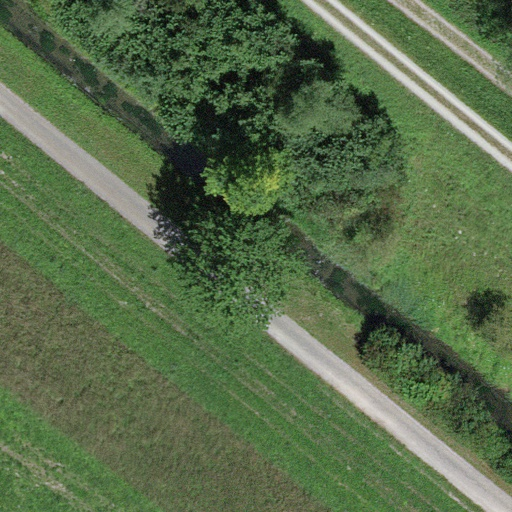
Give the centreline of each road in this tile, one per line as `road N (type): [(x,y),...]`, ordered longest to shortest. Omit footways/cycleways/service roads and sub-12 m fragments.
road 1 (track): [(511,500),(0,86)]
road 2 (track): [(319,0),(511,158)]
road 3 (track): [(414,0),(511,71)]
